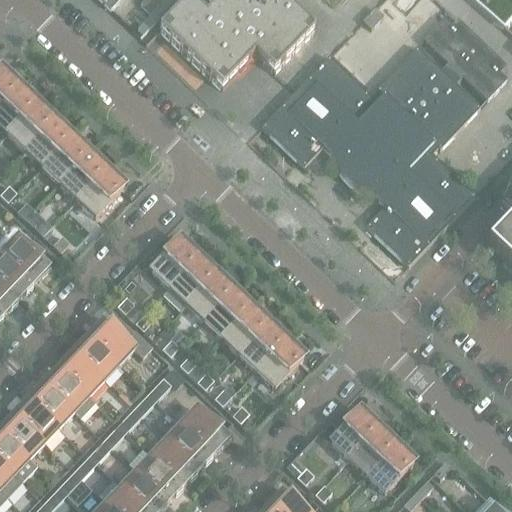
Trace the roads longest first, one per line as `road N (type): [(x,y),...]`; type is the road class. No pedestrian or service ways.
road 1 (residential): [(0,382),(194,174)]
road 2 (residential): [(194,174),(14,0)]
road 3 (residential): [(376,344),(194,174)]
road 4 (residential): [(217,511),(376,344)]
road 5 (residential): [(511,200),(376,344)]
road 6 (residential): [(511,471),(376,344)]
